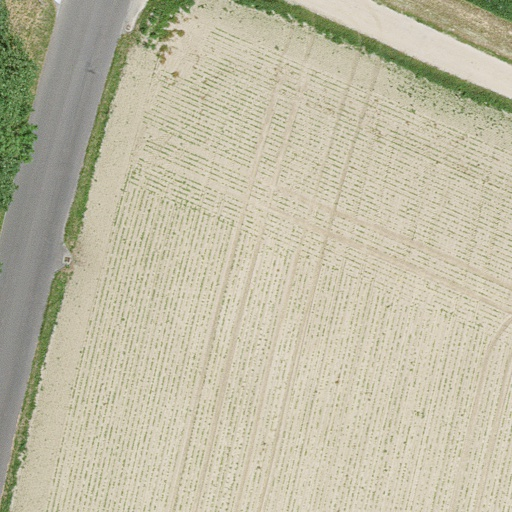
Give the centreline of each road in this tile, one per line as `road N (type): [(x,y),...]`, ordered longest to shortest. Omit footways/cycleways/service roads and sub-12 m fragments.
road 1 (tertiary): [(0,374),(97,0)]
road 2 (track): [(322,0),(511,84)]
